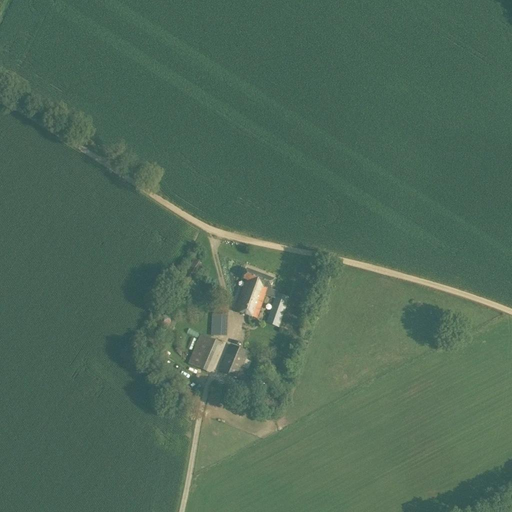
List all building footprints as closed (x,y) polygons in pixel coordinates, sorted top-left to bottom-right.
[(185,287),(201,263),(194,259),(179,282),(185,287)] [(240,295),(234,311),(257,319),(265,295),(275,299),(277,294),(278,292),(271,290),(275,280),(248,270),(244,281),(245,281),(241,295),(240,295)] [(275,299),(273,304),(286,308),(289,298),(277,294),(275,299)] [(269,314),(266,324),(279,329),(282,318),(269,314)] [(228,335),(228,315),(212,315),(212,335),(228,335)] [(209,373),(222,343),(201,334),(188,364),(209,373)] [(244,381),(248,370),(242,368),(249,352),(231,345),(219,371),(244,381)] [(192,405),(197,394),(179,386),(174,397),(192,405)]
